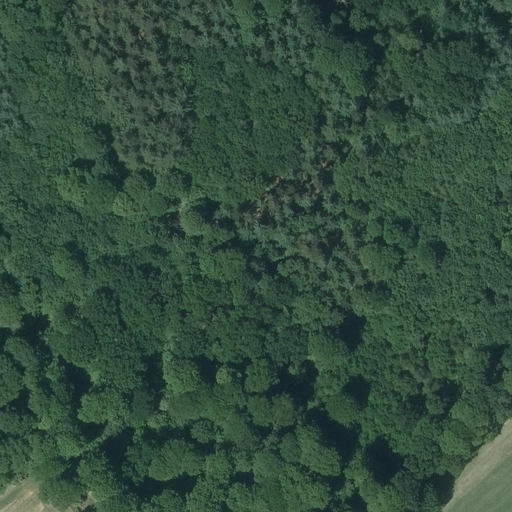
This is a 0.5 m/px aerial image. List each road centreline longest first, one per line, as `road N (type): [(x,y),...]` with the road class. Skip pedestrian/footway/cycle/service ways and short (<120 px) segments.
road 1 (track): [(511,194),(410,300),(209,405),(194,426),(187,511)]
road 2 (track): [(0,362),(107,511)]
